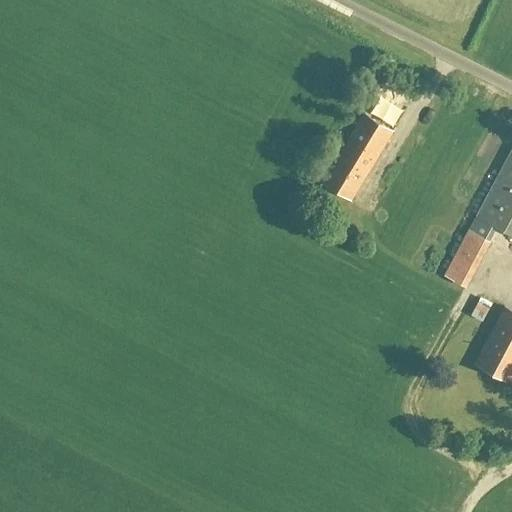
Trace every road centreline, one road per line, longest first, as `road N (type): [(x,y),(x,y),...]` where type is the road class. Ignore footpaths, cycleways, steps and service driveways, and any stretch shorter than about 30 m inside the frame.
road 1 (track): [(465,511),(475,484),(469,467),(419,443),(408,418),(415,385),(449,319),(485,284)]
road 2 (unclassified): [(511,94),(322,0)]
